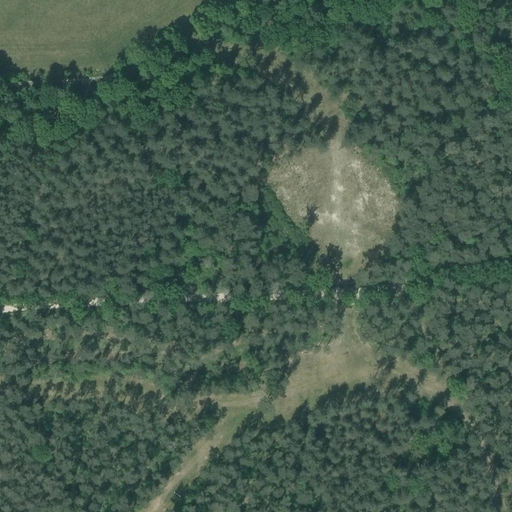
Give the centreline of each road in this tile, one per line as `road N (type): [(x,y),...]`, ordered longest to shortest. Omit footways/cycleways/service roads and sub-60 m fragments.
road 1 (track): [(237,0),(119,78),(121,104),(39,188),(22,274),(0,292)]
road 2 (track): [(511,264),(432,272),(354,298),(212,299)]
road 3 (track): [(212,299),(181,264),(172,216),(121,104)]
road 4 (track): [(69,511),(0,354)]
road 5 (track): [(136,297),(0,303)]
